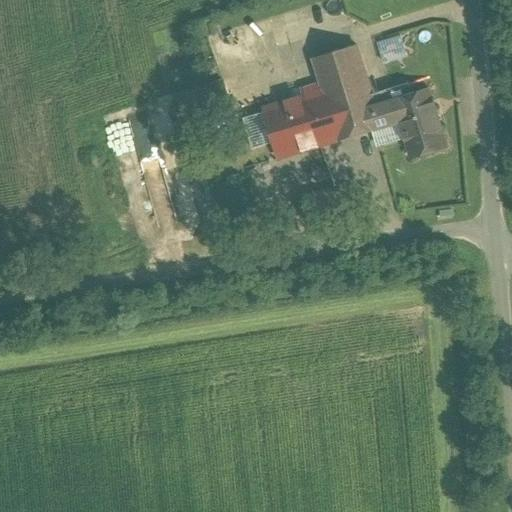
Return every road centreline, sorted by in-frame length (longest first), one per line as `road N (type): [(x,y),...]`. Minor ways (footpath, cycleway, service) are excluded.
road 1 (unclassified): [(497,243),(455,231),(0,300)]
road 2 (unclassified): [(469,0),(497,243)]
road 3 (unclassified): [(497,243),(511,413)]
